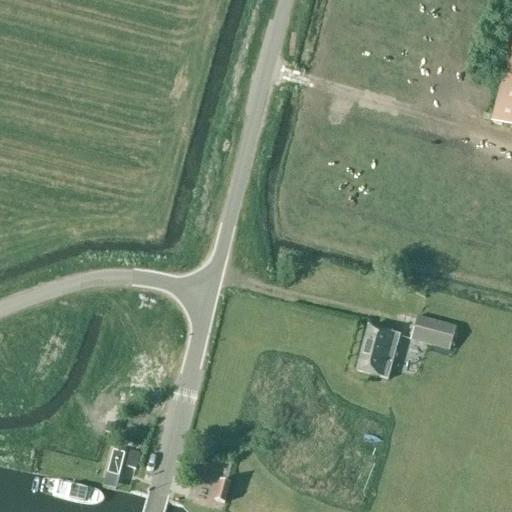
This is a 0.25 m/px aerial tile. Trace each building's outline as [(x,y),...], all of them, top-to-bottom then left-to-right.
[(511,44),(491,124),(511,129),(511,44)] [(444,294),(434,292),(428,316),(438,318),(444,294)] [(443,307),(438,324),(415,317),(409,341),(448,352),(455,328),(459,311),(443,307)] [(415,398),(428,352),(397,344),(399,336),(367,327),(355,372),(387,381),(389,373),(408,378),(404,395),(415,398)] [(112,435),(114,426),(107,424),(104,433),(112,435)] [(139,455),(129,452),(124,468),(134,471),(139,455)] [(123,456),(111,453),(105,476),(116,479),(123,456)] [(223,504),(229,484),(219,481),(214,502),(223,504)]
